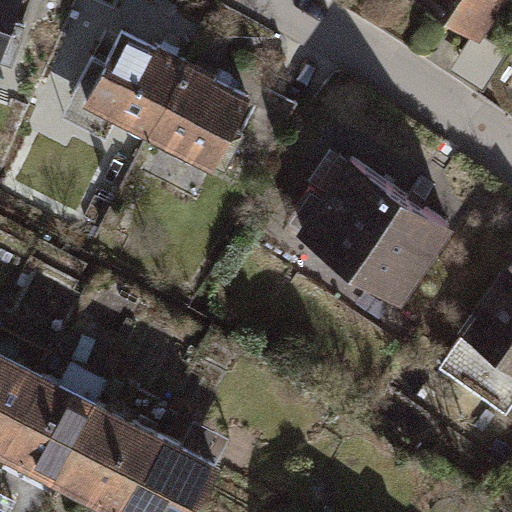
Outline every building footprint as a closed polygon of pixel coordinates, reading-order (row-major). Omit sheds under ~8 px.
[(0,0),(0,68),(7,71),(30,0),(0,0)] [(499,0),(435,0),(480,30),(499,0)] [(162,55),(126,37),(95,97),(154,127),(189,59),(165,48),(162,55)] [(210,70),(189,59),(154,127),(213,158),(245,97),(207,77),(210,70)] [(303,106),(265,87),(246,125),(284,144),(303,106)] [(447,225),(353,161),(330,195),(322,190),(300,223),(401,291),(447,225)] [(511,273),(510,272),(441,373),(511,421),(511,273)] [(50,382),(0,356),(0,462),(7,466),(50,382)] [(63,389),(50,382),(7,466),(17,471),(11,482),(51,502),(56,491),(66,496),(109,413),(89,403),(100,382),(74,369),(63,389)] [(132,511),(168,443),(109,413),(66,496),(95,510),(93,511),(132,511)] [(207,511),(227,473),(168,443),(132,511),(207,511)]
